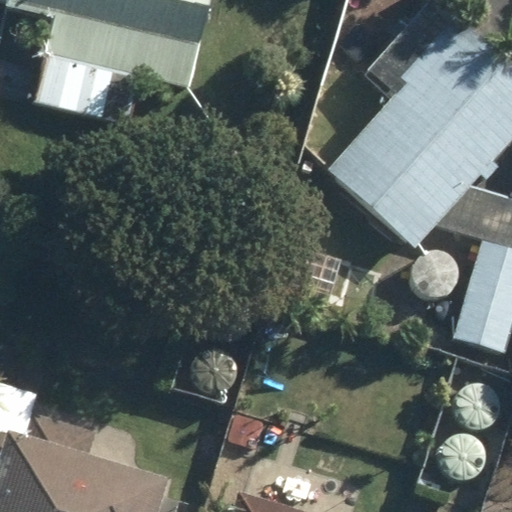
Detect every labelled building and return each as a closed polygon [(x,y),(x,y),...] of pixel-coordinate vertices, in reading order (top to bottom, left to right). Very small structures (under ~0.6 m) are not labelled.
[(212,0),(0,0),(0,18),(5,20),(4,26),(50,37),(41,71),(44,71),(34,115),(130,140),(141,92),(188,104),(212,0)] [(504,369),(511,341),(511,213),(472,201),(511,156),(511,85),(433,14),(366,88),(395,114),(326,190),(412,268),(435,242),(479,255),(451,355),(504,369)] [(16,412),(3,414),(0,416),(0,440),(6,445),(19,444),(27,433),(26,420),(16,412)] [(236,420),(228,448),(253,454),(260,426),(236,420)] [(0,450),(0,511),(162,511),(164,507),(178,511),(206,511),(212,492),(173,481),(167,500),(86,475),(95,448),(30,429),(22,457),(0,450)] [(282,482),(271,477),(259,481),(256,491),(260,503),(271,508),(281,502),(286,492),(282,482)]
